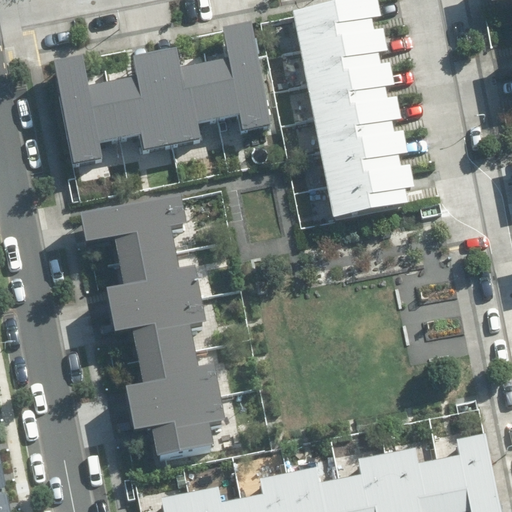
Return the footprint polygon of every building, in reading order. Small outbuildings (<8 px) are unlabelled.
[(378,0),(340,0),(292,9),(333,217),(408,203),(406,190),(414,189),(409,166),(399,168),(397,155),(407,153),(402,131),(395,132),(392,121),(402,119),(397,95),(387,97),(385,85),(394,83),(390,62),(382,64),(379,52),(388,51),(383,27),(374,29),(372,17),(381,15),(378,0)] [(511,0),(489,0),(491,4),(509,0),(511,0),(511,44),(511,45),(511,46),(511,0)] [(219,31),(225,59),(181,69),(176,48),(130,58),(134,78),(88,88),(81,57),(51,64),(72,163),(101,157),(99,144),(139,135),(142,151),(199,139),(196,124),(237,116),(241,132),(273,125),(251,25),(219,31)] [(213,367),(197,370),(188,328),(205,324),(193,270),(177,273),(168,230),(186,226),(178,192),(75,214),(82,249),(113,242),(122,286),(104,290),(114,336),(132,332),(144,387),(124,392),(133,435),(146,433),(152,459),(212,446),(208,425),(225,422),(213,367)] [(322,266),(245,283),(252,317),(329,301),(322,266)] [(427,369),(464,359),(458,336),(421,345),(427,369)] [(464,359),(427,369),(432,389),(469,380),(464,359)] [(457,439),(461,458),(422,465),(419,449),(360,460),(362,474),(322,482),(319,466),(257,478),(260,494),(226,500),(224,486),(162,498),(165,511),(162,511),(499,511),(485,434),(457,439)] [(0,511),(9,511),(6,493),(3,493),(2,488),(5,488),(0,463),(0,511)]
